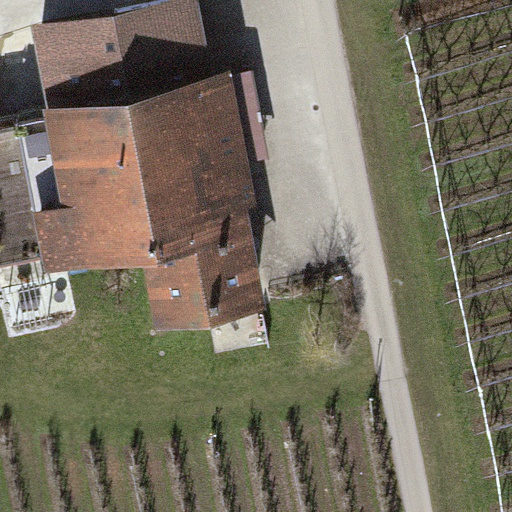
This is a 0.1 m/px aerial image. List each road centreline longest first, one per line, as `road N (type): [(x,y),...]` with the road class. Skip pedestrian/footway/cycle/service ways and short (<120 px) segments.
road 1 (track): [(376,261),(316,0)]
road 2 (track): [(376,261),(422,511)]
